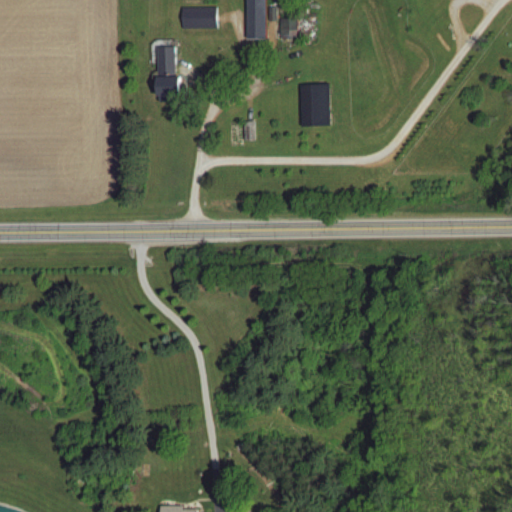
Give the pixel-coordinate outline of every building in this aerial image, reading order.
[(243,0),(244,39),(264,39),(264,0),(243,0)] [(214,7),(180,7),(180,29),(214,29),(214,7)] [(294,38),(294,20),(281,20),(281,38),(294,38)] [(172,47),(153,48),(154,99),(173,98),(172,47)] [(314,85),(298,85),(298,126),(314,126),(314,85)] [(243,122),(243,141),(254,141),(254,122),(243,122)]
